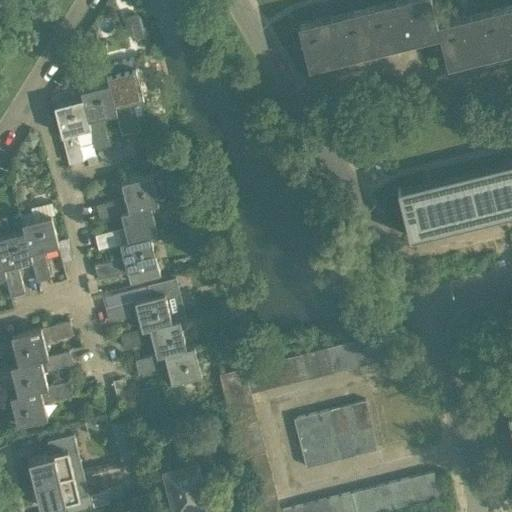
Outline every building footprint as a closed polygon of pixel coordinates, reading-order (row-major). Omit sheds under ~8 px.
[(436,21),(430,0),(387,0),(363,6),(373,48),(439,32),(436,21)] [(511,47),(511,2),(501,5),(511,47)] [(501,5),(436,21),(439,32),(447,63),(511,47),(501,5)] [(293,50),(303,47),(307,65),(373,48),(363,6),(297,22),(298,26),(288,28),(293,50)] [(113,103),(115,111),(120,132),(134,128),(132,118),(147,114),(135,65),(106,72),(108,81),(109,80),(114,102),(113,103)] [(109,80),(108,81),(80,88),(82,96),(88,118),(87,118),(89,126),(94,147),(108,143),(101,115),(115,111),(113,103),(114,102),(109,80)] [(82,96),(54,103),(61,133),(68,162),(82,158),(75,130),(89,126),(87,118),(88,118),(82,96)] [(511,162),(464,174),(474,217),(511,207),(511,162)] [(120,179),(124,195),(95,202),(98,216),(119,211),(128,209),(128,208),(149,203),(158,201),(150,172),(120,179)] [(394,218),(404,216),(408,233),(474,217),(464,174),(398,190),(399,194),(389,197),(394,218)] [(30,207),(33,218),(21,221),(23,229),(24,228),(30,250),(29,251),(31,258),(36,280),(50,276),(43,247),(59,243),(51,213),(55,213),(52,201),(30,207)] [(119,211),(123,226),(95,233),(98,246),(119,241),(127,239),(126,239),(149,233),(157,231),(149,203),(128,208),(128,209),(119,211)] [(24,228),(23,229),(0,234),(0,250),(4,265),(3,265),(5,273),(10,295),(24,291),(17,262),(31,258),(29,251),(30,250),(24,228)] [(119,241),(123,256),(94,263),(97,277),(156,262),(149,233),(126,239),(127,239),(119,241)] [(134,298),(150,294),(147,283),(131,287),(134,298)] [(150,294),(134,298),(104,306),(108,320),(137,312),(141,326),(149,324),(149,325),(171,319),(164,291),(150,294)] [(149,324),(141,326),(119,332),(123,346),(152,338),(156,352),(164,350),(164,351),(185,346),(185,345),(178,317),(171,319),(149,325),(149,324)] [(69,319),(40,326),(10,334),(18,362),(18,363),(39,357),(39,356),(47,354),(43,340),(73,332),(69,319)] [(384,330),(371,333),(378,358),(390,355),(384,330)] [(378,358),(371,333),(360,336),(366,361),(378,358)] [(360,336),(348,339),(355,364),(366,361),(360,336)] [(355,364),(348,339),(336,342),(343,367),(355,364)] [(343,367),(336,342),(324,345),(331,370),(343,367)] [(164,350),(156,352),(134,358),(138,372),(167,365),(171,380),(201,373),(193,343),(185,345),(185,346),(164,351),(164,350)] [(331,370),(324,345),(313,348),(319,373),(331,370)] [(313,348),(301,351),(308,376),(319,373),(313,348)] [(18,363),(18,362),(10,364),(17,392),(39,387),(39,386),(46,384),(43,370),(72,363),(68,349),(47,354),(39,356),(39,357),(18,363)] [(301,351),(289,354),(296,379),(308,376),(301,351)] [(289,354),(279,357),(285,382),(296,379),(289,354)] [(279,357),(267,360),(273,385),(285,382),(279,357)] [(273,385),(267,360),(255,363),(261,388),(273,385)] [(255,363),(243,366),(249,391),(250,391),(261,388),(255,363)] [(249,391),(243,366),(219,372),(228,409),(253,402),(250,391),(249,391)] [(17,392),(9,394),(17,424),(47,416),(43,400),(71,393),(68,379),(46,384),(39,386),(39,387),(17,392)] [(358,426),(370,423),(363,399),(352,402),(358,426)] [(256,414),(253,402),(228,409),(231,421),(256,414)] [(358,426),(352,402),(340,405),(346,429),(358,426)] [(340,405),(328,408),(334,432),(346,429),(340,405)] [(328,408),(317,411),(323,435),(334,432),(328,408)] [(323,435),(317,411),(305,414),(311,438),(323,435)] [(256,414),(231,421),(234,432),(259,426),(256,414)] [(311,438),(305,414),(293,417),(300,441),(311,438)] [(370,423),(358,426),(364,450),(376,447),(370,423)] [(127,424),(113,427),(123,467),(137,463),(127,424)] [(259,426),(234,432),(237,444),(262,438),(259,426)] [(364,450),(358,426),(346,429),(353,453),(364,450)] [(346,429),(334,432),(340,456),(353,453),(346,429)] [(51,451),(26,458),(32,482),(71,472),(65,448),(76,445),(73,432),(48,439),(51,451)] [(340,456),(334,432),(323,435),(329,459),(340,456)] [(329,459),(323,435),(311,438),(317,462),(329,459)] [(265,449),(262,438),(237,444),(240,456),(265,449)] [(317,462),(311,438),(300,441),(306,465),(317,462)] [(177,450),(181,465),(164,469),(175,510),(178,509),(178,511),(181,511),(192,509),(191,505),(207,501),(197,461),(195,462),(191,446),(177,450)] [(268,461),(265,449),(240,456),(243,467),(268,461)] [(271,473),(268,461),(243,467),(246,479),(271,473)] [(433,469),(420,473),(426,497),(439,494),(433,469)] [(71,472),(32,482),(38,507),(63,500),(66,511),(75,511),(92,508),(89,494),(77,497),(71,472)] [(271,473),(246,479),(249,491),(274,484),(271,473)] [(426,497),(420,473),(408,476),(414,500),(426,497)] [(408,476),(396,479),(403,503),(414,500),(408,476)] [(403,503),(396,479),(385,481),(391,506),(403,503)] [(385,481),(373,485),(379,509),(391,506),(385,481)] [(274,484),(249,491),(252,503),(277,496),(274,484)] [(368,511),(379,509),(373,485),(361,487),(367,511),(368,511)] [(367,511),(361,487),(349,491),(354,511),(367,511)] [(354,511),(349,491),(338,493),(342,511),(354,511)] [(342,511),(338,493),(326,496),(329,511),(342,511)] [(277,496),(252,503),(254,511),(264,511),(280,508),(277,496)] [(329,511),(326,496),(314,499),(317,511),(329,511)] [(317,511),(314,499),(303,502),(305,511),(317,511)] [(305,511),(303,502),(291,505),(292,511),(305,511)]
